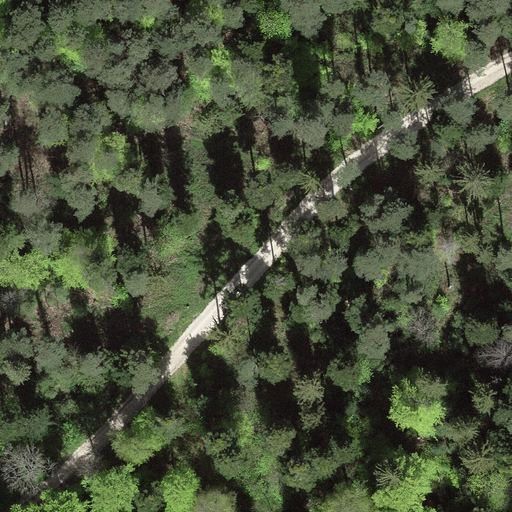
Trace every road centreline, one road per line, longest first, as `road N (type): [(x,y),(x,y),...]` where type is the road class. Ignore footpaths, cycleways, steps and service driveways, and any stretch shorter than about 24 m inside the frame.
road 1 (track): [(0,485),(242,299),(322,192),(415,115),(511,62)]
road 2 (track): [(242,299),(282,511)]
